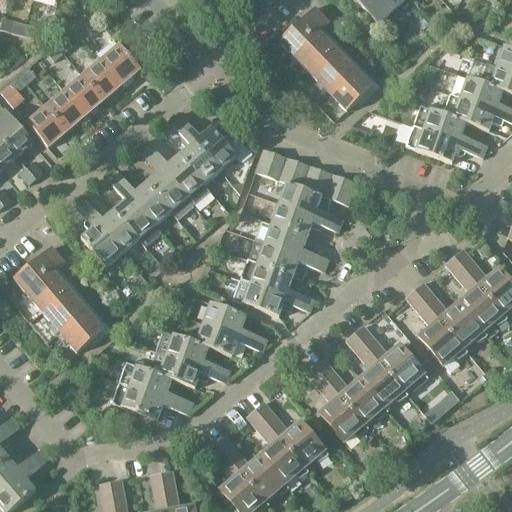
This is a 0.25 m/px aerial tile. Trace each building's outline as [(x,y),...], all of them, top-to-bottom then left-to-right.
[(393,13),(381,0),(351,0),(378,27),(393,13)] [(381,0),(393,13),(406,0),(381,0)] [(338,106),(346,114),(347,115),(373,90),(319,35),(329,26),(315,11),(279,45),(318,85),(319,84),(339,105),(338,106)] [(93,16),(83,24),(91,33),(101,25),(93,16)] [(23,39),(26,27),(14,24),(11,36),(23,39)] [(38,30),(26,27),(23,39),(35,42),(38,30)] [(56,47),(63,56),(73,48),(65,39),(56,47)] [(54,64),(63,56),(56,47),(46,55),(54,64)] [(101,64),(121,88),(140,72),(120,48),(101,64)] [(511,74),(511,52),(504,49),(497,70),(511,74)] [(83,79),(103,103),(121,88),(101,64),(83,79)] [(480,86),(504,95),(511,97),(511,74),(497,70),(487,66),(480,86)] [(19,78),(27,88),(36,79),(28,70),(19,78)] [(17,96),(27,88),(19,78),(10,86),(17,96)] [(64,95),(85,119),(103,103),(83,79),(64,95)] [(504,95),(480,86),(467,81),(459,102),(503,118),(506,112),(498,110),(504,95)] [(66,135),(85,119),(64,95),(46,111),(66,135)] [(502,130),(504,125),(511,127),(511,123),(511,114),(506,112),(503,118),(459,102),(449,98),(442,118),(466,127),(489,135),(492,127),(502,130)] [(48,150),(66,135),(46,111),(27,126),(48,150)] [(466,149),(468,142),(461,140),(466,127),(442,118),(420,111),(413,130),(466,149)] [(6,114),(0,118),(0,139),(17,159),(33,146),(6,114)] [(172,127),(178,134),(188,126),(182,119),(172,127)] [(237,160),(226,147),(212,131),(205,136),(201,131),(197,131),(194,133),(188,126),(178,134),(185,142),(189,138),(220,175),(236,161),(237,160)] [(473,159),(478,146),(468,142),(466,149),(413,130),(406,150),(452,166),(456,153),(473,159)] [(204,188),(220,175),(189,138),(185,142),(191,149),(179,159),(204,188)] [(236,138),(226,147),(237,160),(236,161),(240,165),(244,165),(253,158),(236,138)] [(0,171),(1,173),(17,159),(0,139),(0,171)] [(478,146),(473,159),(482,162),(487,149),(478,146)] [(140,155),(146,162),(156,154),(150,147),(140,155)] [(146,162),(153,169),(157,165),(194,210),(210,196),(204,188),(179,159),(168,168),(156,154),(146,162)] [(256,176),(267,180),(275,158),(264,154),(256,176)] [(287,162),(275,158),(267,180),(279,184),(287,162)] [(279,184),(285,187),(290,189),(298,166),(287,162),(279,184)] [(159,176),(147,186),(172,215),(178,223),(194,210),(157,165),(153,169),(159,176)] [(27,171),(36,182),(43,176),(34,166),(27,171)] [(310,170),(298,166),(290,189),(302,193),(310,170)] [(310,170),(302,193),(313,197),(321,174),(310,170)] [(36,182),(27,171),(21,177),(29,188),(36,182)] [(108,182),(114,189),(124,180),(118,174),(108,182)] [(333,178),(321,174),(313,197),(325,201),(333,178)] [(344,182),(333,178),(325,201),(331,203),(336,205),(344,182)] [(114,189),(120,196),(124,192),(155,229),(172,215),(147,186),(136,195),(124,180),(114,189)] [(356,187),(344,182),(336,205),(348,209),(356,187)] [(285,187),(278,206),(323,223),(325,217),(326,217),(331,203),(325,201),(313,197),(302,193),(290,189),(285,187)] [(126,204),(114,214),(139,243),(145,251),(162,237),(155,229),(124,192),(120,196),(126,204)] [(0,195),(0,204),(4,209),(11,204),(2,193),(0,195)] [(81,216),(91,208),(85,202),(76,210),(81,216)] [(326,217),(325,217),(323,223),(278,206),(270,227),(307,240),(312,226),(331,233),(335,220),(326,217)] [(123,257),(139,243),(114,214),(103,223),(91,208),(81,216),(87,224),(92,220),(123,257)] [(87,224),(85,225),(85,229),(90,234),(82,241),(107,270),(123,257),(92,220),(87,224)] [(343,223),(335,220),(331,233),(338,236),(343,223)] [(311,257),(312,258),(313,255),(311,251),(304,249),(307,240),(270,227),(261,224),(254,242),(309,263),(311,257)] [(307,270),(316,273),(321,261),(312,258),(311,257),(309,263),(254,242),(247,263),(302,283),(307,270)] [(15,283),(77,355),(78,356),(105,333),(55,275),(65,267),(52,251),(15,283)] [(472,282),(472,283),(478,290),(479,289),(503,318),(511,310),(511,288),(498,272),(487,282),(463,253),(454,260),(472,282)] [(463,290),(472,283),(472,282),(454,260),(444,268),(463,290)] [(328,263),(321,261),(316,273),(324,276),(328,263)] [(302,283),(247,263),(240,282),(294,302),(296,297),(297,297),(302,283)] [(232,304),(278,321),(281,312),(287,314),(291,312),(292,309),(302,313),(306,301),(297,297),(296,297),(294,302),(240,282),(232,304)] [(432,316),(439,323),(464,352),(474,342),(477,345),(487,339),(483,335),(459,306),(448,315),(423,286),(414,293),(433,315),(432,316)] [(483,335),(494,326),(497,329),(507,322),(503,318),(479,289),(478,290),(470,297),(459,306),(483,335)] [(433,315),(414,293),(405,302),(423,324),(432,316),(433,315)] [(314,303),(306,301),(302,313),(309,316),(314,303)] [(211,306),(203,328),(248,344),(250,338),(242,335),(247,320),(211,306)] [(439,323),(418,340),(443,369),(454,359),(457,362),(467,356),(464,352),(439,323)] [(258,341),(250,338),(248,344),(203,328),(196,347),(210,352),(233,360),(238,346),(254,352),(258,341)] [(354,337),(373,358),(382,351),(363,329),(354,337)] [(164,335),(157,354),(213,375),(216,369),(214,369),(215,366),(214,363),(207,360),(210,352),(196,347),(164,335)] [(373,358),(354,337),(345,345),(363,366),(373,358)] [(267,344),(258,341),(254,352),(263,355),(267,344)] [(403,395),(404,394),(415,385),(418,388),(428,382),(399,349),(379,366),(403,395)] [(195,391),(199,381),(206,384),(209,383),(210,380),(219,383),(223,372),(216,369),(213,375),(157,354),(149,374),(173,383),(195,391)] [(315,370),(333,392),(342,384),(324,363),(315,370)] [(127,366),(119,387),(165,403),(174,406),(176,400),(168,397),(173,383),(149,374),(127,366)] [(384,411),(396,401),(399,404),(408,399),(404,394),(403,395),(379,366),(359,382),(384,411)] [(333,392),(315,370),(305,378),(324,400),(333,392)] [(223,372),(219,383),(227,386),(231,375),(223,372)] [(359,382),(339,399),(364,428),(365,428),(376,418),(379,421),(388,415),(384,411),(359,382)] [(165,403),(119,387),(112,407),(158,424),(165,403)] [(364,428),(339,399),(319,417),(343,446),(356,435),(358,438),(368,431),(365,428),(364,428)] [(172,412),(182,415),(186,403),(176,400),(174,406),(172,412)] [(186,403),(182,415),(190,418),(194,407),(186,403)] [(282,427),(264,405),(255,413),(273,434),(273,435),(279,442),(305,470),(314,463),(316,465),(328,458),(300,425),(288,435),(282,427)] [(273,434),(255,413),(245,421),(264,443),(273,435),(273,434)] [(10,421),(4,427),(12,437),(19,431),(10,421)] [(4,427),(0,430),(0,437),(1,438),(0,438),(0,466),(7,461),(0,452),(0,447),(12,437),(4,427)] [(215,447),(234,468),(243,460),(224,439),(215,447)] [(285,487),(294,479),(297,482),(308,475),(305,470),(279,442),(260,458),(285,487)] [(234,468),(215,447),(206,455),(224,476),(234,468)] [(38,454),(31,460),(40,470),(46,464),(38,454)] [(265,504),(266,503),(275,495),(277,498),(289,491),(285,487),(260,458),(240,475),(265,504)] [(31,460),(24,466),(28,471),(32,476),(40,470),(31,460)] [(0,466),(0,494),(21,477),(28,471),(24,466),(21,462),(13,468),(7,461),(0,466)] [(165,505),(166,511),(194,511),(194,509),(179,511),(177,503),(177,502),(172,474),(161,477),(166,505),(165,505)] [(262,511),(269,507),(266,503),(265,504),(240,475),(219,493),(232,507),(226,511),(262,511)] [(0,511),(12,511),(35,493),(21,477),(0,494),(0,511)] [(154,507),(165,505),(166,505),(161,477),(148,479),(154,507)] [(110,486),(114,511),(125,511),(127,511),(122,484),(110,486)] [(114,511),(110,486),(98,488),(101,511),(114,511)]
